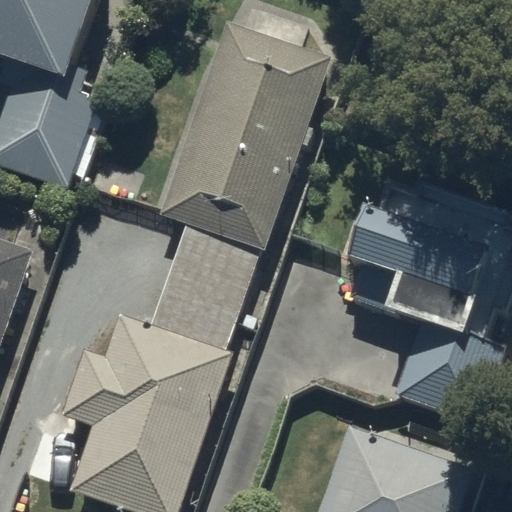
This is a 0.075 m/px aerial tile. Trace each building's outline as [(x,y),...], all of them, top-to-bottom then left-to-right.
[(0,88),(9,92),(0,116),(0,170),(65,192),(95,106),(75,99),(82,76),(66,71),(89,0),(0,0),(0,59),(4,61),(0,72),(0,88)] [(88,425),(64,492),(123,511),(175,511),(231,354),(223,351),(258,250),(261,251),(328,59),(225,24),(159,212),(186,221),(149,328),(117,316),(102,358),(81,351),(58,415),(88,425)] [(375,210),(358,204),(340,256),(361,264),(350,297),(416,319),(389,399),(478,429),(507,344),(483,335),(491,312),(501,315),(511,283),(511,261),(505,259),(511,239),(511,229),(504,227),(508,216),(416,185),(412,196),(383,186),(375,210)] [(0,339),(32,245),(0,234),(0,339)] [(455,511),(470,467),(344,424),(313,511),(455,511)]
